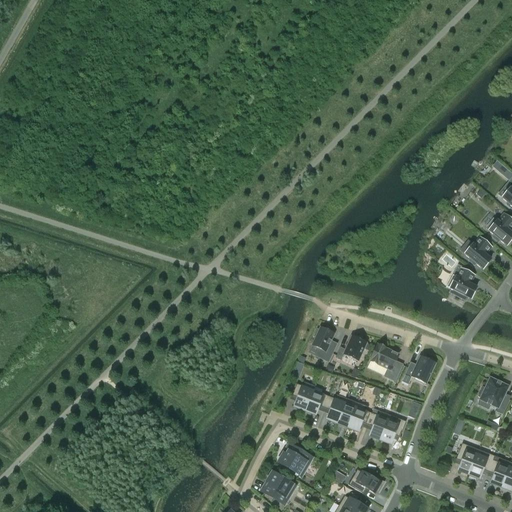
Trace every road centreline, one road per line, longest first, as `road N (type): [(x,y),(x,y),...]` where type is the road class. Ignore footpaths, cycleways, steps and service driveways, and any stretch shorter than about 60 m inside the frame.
road 1 (residential): [(409,476),(278,423),(237,495),(258,511)]
road 2 (residential): [(325,310),(460,350)]
road 3 (residential): [(460,350),(409,476)]
